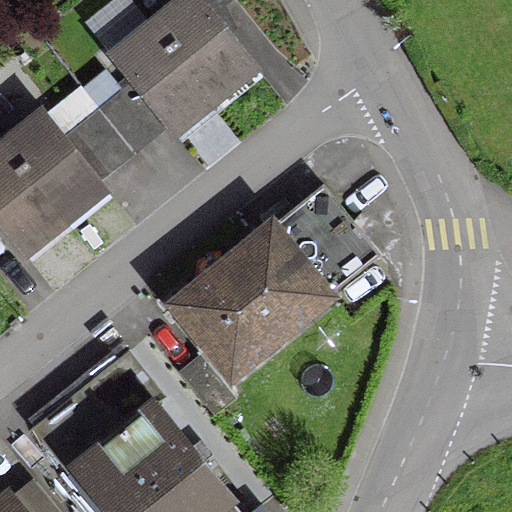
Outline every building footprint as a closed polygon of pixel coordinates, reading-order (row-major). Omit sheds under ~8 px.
[(179,0),(106,58),(137,95),(169,136),(252,68),(218,26),(208,14),(224,0),(179,0)] [(152,134),(118,92),(71,130),(105,172),(152,134)] [(71,150),(40,111),(0,143),(0,232),(19,257),(103,189),(71,150)] [(376,256),(319,186),(171,305),(228,376),(376,256)] [(163,398),(125,351),(27,430),(65,477),(73,471),(106,511),(234,511),(151,408),(163,398)] [(196,355),(174,373),(210,417),(232,399),(219,383),(196,355)] [(0,511),(53,511),(50,507),(43,511),(16,511),(5,498),(0,501),(0,511)]
